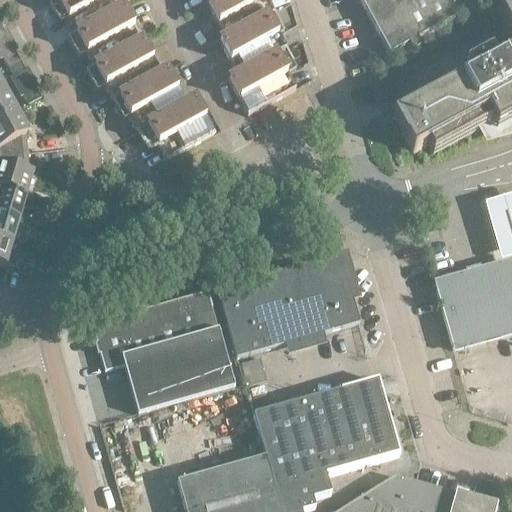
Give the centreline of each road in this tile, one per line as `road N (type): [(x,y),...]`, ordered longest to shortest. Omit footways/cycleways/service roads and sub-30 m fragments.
road 1 (unclassified): [(511,472),(435,452),(367,212)]
road 2 (unclassified): [(367,212),(302,0)]
road 3 (unclassified): [(48,294),(74,272),(139,243),(222,236)]
road 4 (residential): [(94,135),(92,168),(48,294)]
road 5 (unclassified): [(58,358),(106,511)]
road 6 (residential): [(94,135),(18,0)]
road 7 (unclassified): [(367,212),(511,171)]
road 8 (unclassified): [(222,236),(258,240),(367,212)]
road 9 (residential): [(109,161),(124,180),(222,236)]
